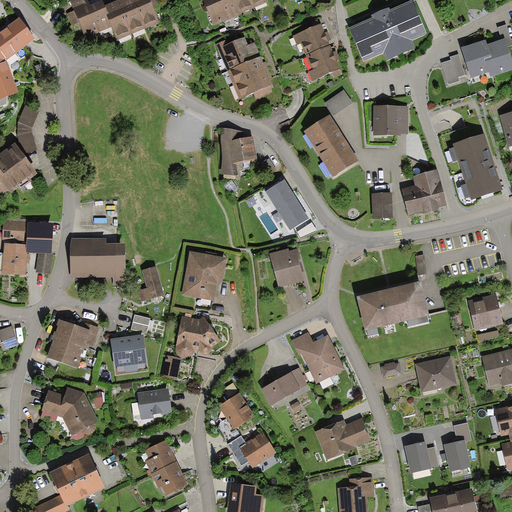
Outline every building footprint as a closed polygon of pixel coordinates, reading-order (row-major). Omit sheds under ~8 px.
[(84,38),(111,27),(103,7),(102,4),(93,8),(88,10),(84,0),(68,0),(74,13),(66,16),(70,25),(78,22),(84,38)] [(120,0),(117,2),(130,34),(145,28),(133,0),(120,0)] [(133,0),(145,28),(158,22),(153,9),(158,7),(155,0),(133,0)] [(202,0),(213,26),(240,15),(233,0),(202,0)] [(233,0),(240,15),(267,3),(265,0),(233,0)] [(130,34),(117,2),(103,7),(111,27),(117,40),(130,34)] [(411,5),(391,14),(389,11),(377,16),(373,18),(374,22),(350,32),(364,63),(384,54),(388,63),(415,51),(411,42),(425,36),(411,5)] [(0,100),(18,94),(16,87),(15,84),(7,62),(35,44),(21,21),(4,33),(0,34),(0,100)] [(302,45),(307,57),(330,47),(326,38),(321,26),(293,38),(297,47),(302,45)] [(507,26),(498,29),(502,42),(506,41),(508,47),(511,46),(511,40),(507,26)] [(216,46),(228,72),(261,57),(254,44),(248,47),(245,40),(228,47),(226,42),(216,46)] [(489,75),(491,79),(511,71),(511,60),(508,47),(506,41),(502,42),(492,46),(488,47),(492,60),(485,63),(489,75)] [(471,81),(489,75),(485,63),(492,60),(488,47),(486,42),(476,46),(461,50),(471,81)] [(335,58),(330,47),(307,57),(313,71),(309,73),(313,82),(340,70),(335,58)] [(465,75),(459,56),(451,58),(452,61),(442,65),(449,85),(459,81),(458,77),(465,75)] [(261,57),(228,72),(241,101),(254,95),(256,99),(272,92),(270,87),(274,86),(271,80),(273,79),(266,62),(264,63),(261,57)] [(344,92),(326,105),(334,116),(352,103),(344,92)] [(39,112),(26,107),(18,124),(17,137),(23,154),(38,150),(32,133),(32,129),(39,112)] [(374,108),(374,137),(401,137),(401,135),(408,135),(408,108),(392,108),(374,108)] [(511,115),(501,118),(509,147),(511,146),(511,115)] [(330,119),(306,135),(333,179),(358,164),(330,119)] [(254,140),(240,142),(241,131),(222,130),(221,143),(226,178),(238,177),(236,165),(257,162),(254,140)] [(472,202),(502,193),(491,159),(484,138),(454,147),(455,151),(450,152),(454,164),(459,163),(466,187),(463,188),(466,200),(471,199),(472,202)] [(0,195),(2,194),(3,196),(8,192),(11,196),(18,191),(19,193),(32,184),(31,181),(37,177),(15,146),(0,156),(0,195)] [(425,213),(425,216),(439,213),(438,209),(447,207),(438,173),(414,179),(417,190),(408,192),(403,193),(409,217),(425,213)] [(285,181),(266,193),(291,232),(310,220),(291,191),(285,181)] [(390,195),(373,196),(374,219),(392,218),(390,195)] [(46,222),(5,218),(3,240),(6,240),(29,242),(29,241),(36,241),(46,242),(47,228),(46,228),(46,222)] [(27,246),(27,242),(6,240),(3,275),(26,277),(27,265),(29,265),(30,255),(28,255),(29,247),(27,246)] [(126,285),(125,246),(105,247),(105,241),(72,241),(72,276),(114,276),(114,285),(126,285)] [(289,251),(270,256),(279,288),(303,282),(297,262),(301,261),(298,250),(289,253),(289,251)] [(53,256),(38,254),(36,273),(50,275),(53,256)] [(227,261),(190,254),(182,296),(214,301),(218,283),(223,284),(227,261)] [(425,255),(415,257),(418,277),(428,276),(425,255)] [(165,297),(156,268),(142,272),(147,288),(138,291),(142,303),(165,297)] [(391,293),(358,301),(366,334),(428,319),(419,286),(391,293)] [(469,302),(476,331),(502,325),(496,296),(481,299),(469,302)] [(131,329),(147,333),(150,320),(135,316),(131,329)] [(211,352),(210,350),(220,343),(204,321),(201,322),(183,318),(176,349),(176,352),(177,355),(179,357),(184,359),(187,359),(190,358),(192,356),(194,354),(195,351),(201,352),(202,354),(203,355),(204,356),(206,357),(208,356),(209,355),(210,354),(211,352)] [(84,331),(60,323),(54,340),(47,360),(77,370),(86,345),(93,347),(99,329),(86,325),(84,331)] [(12,327),(1,330),(0,332),(0,340),(2,346),(4,352),(19,347),(12,327)] [(498,332),(478,336),(480,342),(499,338),(498,332)] [(302,355),(315,384),(344,372),(327,338),(313,344),(309,334),(292,342),(299,356),(302,355)] [(126,339),(111,341),(116,374),(148,370),(143,337),(126,339)] [(511,350),(482,358),(490,391),(511,385),(511,350)] [(181,359),(164,356),(160,378),(176,381),(181,359)] [(450,359),(416,367),(422,393),(457,385),(450,359)] [(381,368),(384,378),(401,374),(398,363),(381,368)] [(309,385),(300,370),(280,381),(261,391),(271,409),(301,392),(300,390),(309,385)] [(98,424),(84,395),(68,391),(66,399),(49,393),(43,413),(62,419),(72,437),(82,431),(85,436),(87,437),(91,437),(94,435),(95,433),(95,430),(95,427),(94,426),(98,424)] [(150,393),(137,395),(141,421),(156,419),(155,417),(172,415),(169,391),(150,393)] [(102,394),(91,395),(92,405),(96,404),(96,409),(104,407),(102,394)] [(240,395),(220,408),(235,431),(255,418),(240,395)] [(298,403),(290,407),(294,413),(301,409),(298,403)] [(511,407),(496,411),(502,437),(509,436),(510,439),(511,438),(511,407)] [(345,422),(315,433),(326,462),(356,450),(355,447),(370,441),(362,421),(347,427),(345,422)] [(456,444),(445,447),(451,474),(471,469),(465,442),(471,440),(467,424),(454,427),(458,444),(456,444)] [(276,455),(263,435),(260,437),(247,445),(242,437),(228,446),(241,468),(249,463),(253,469),(276,455)] [(503,446),(508,472),(511,470),(511,438),(510,439),(511,444),(503,446)] [(152,475),(176,463),(170,450),(166,441),(144,451),(149,461),(146,463),(152,475)] [(418,446),(405,449),(412,476),(432,471),(431,468),(439,466),(435,448),(427,450),(426,444),(418,446)] [(356,457),(349,459),(352,467),(359,465),(356,457)] [(68,507),(103,491),(88,459),(50,478),(60,497),(28,511),(67,511),(70,511),(68,507)] [(176,463),(152,475),(158,489),(162,487),(167,497),(188,486),(183,476),(176,463)] [(338,490),(340,511),(368,511),(367,499),(374,498),(372,479),(350,481),(351,489),(338,490)] [(257,489),(231,486),(227,511),(262,511),(264,497),(256,496),(257,489)] [(431,501),(432,505),(433,511),(474,511),(470,492),(431,501)]
